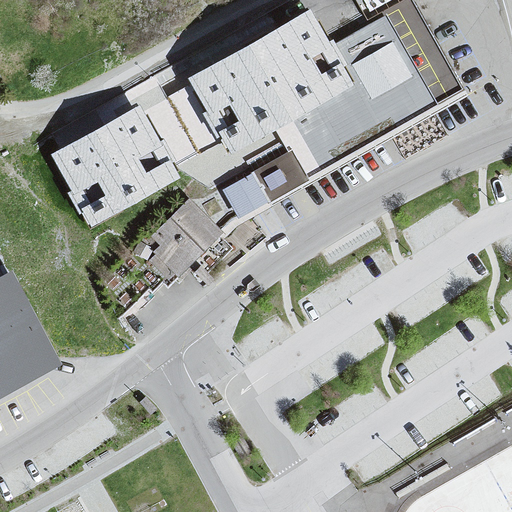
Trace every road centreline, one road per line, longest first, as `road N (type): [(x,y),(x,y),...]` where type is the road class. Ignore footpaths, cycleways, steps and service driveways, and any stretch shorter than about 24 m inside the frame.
road 1 (residential): [(511,137),(376,198),(276,261),(48,434),(0,461)]
road 2 (residential): [(285,0),(108,84),(0,110)]
